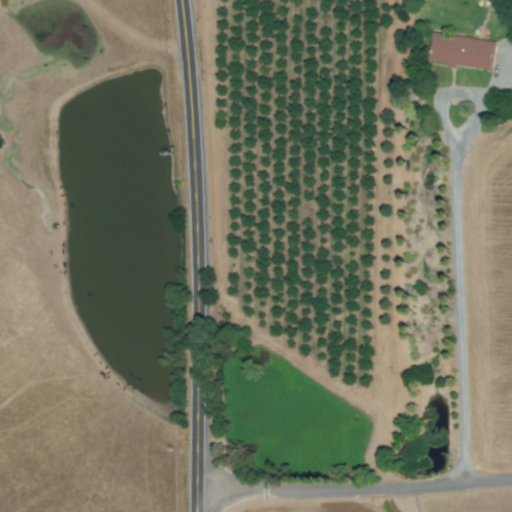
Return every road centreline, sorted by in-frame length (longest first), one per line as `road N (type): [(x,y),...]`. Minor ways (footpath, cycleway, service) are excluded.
road 1 (residential): [(179,0),(195,205),(194,511)]
road 2 (residential): [(195,486),(405,491),(511,481)]
